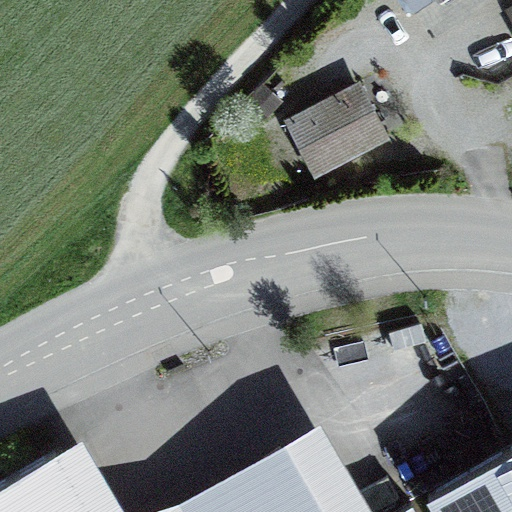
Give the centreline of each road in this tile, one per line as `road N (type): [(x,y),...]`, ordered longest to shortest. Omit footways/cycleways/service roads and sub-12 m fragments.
road 1 (residential): [(511,238),(383,235),(258,262),(126,309),(0,372)]
road 2 (track): [(305,0),(155,169),(138,217),(126,309)]
